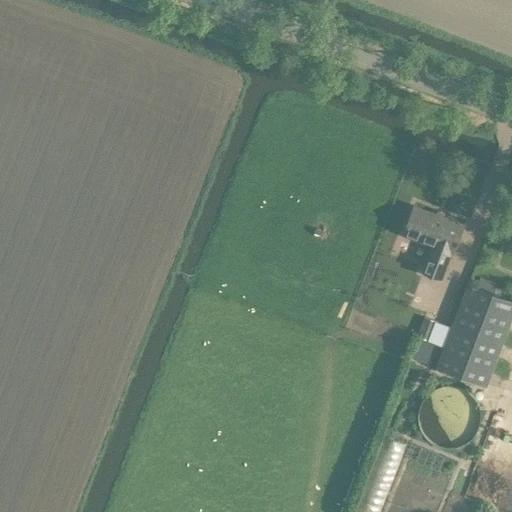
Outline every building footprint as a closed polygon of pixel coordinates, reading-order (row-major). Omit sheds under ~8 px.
[(463,225),(447,219),(414,207),(404,235),(453,253),(463,225)] [(479,277),(476,287),(492,293),(496,283),(479,277)] [(447,373),(488,386),(511,320),(511,300),(492,293),(476,287),(467,284),(447,338),(436,368),(447,373)] [(436,322),(424,317),(417,335),(429,340),(436,322)] [(429,358),(433,345),(418,339),(413,352),(429,358)] [(477,424),(477,420),(475,414),(472,409),(469,405),(466,402),(461,399),(456,397),(451,397),(446,397),(441,398),(438,400),(432,404),(427,409),(425,412),(423,417),(423,424),(423,428),(424,433),(427,438),(430,443),(434,446),(438,449),(443,450),(448,451),(457,450),(463,448),(468,445),(472,439),(475,435),(476,431),(477,424)] [(388,435),(361,506),(377,511),(380,511),(407,443),(388,435)]
